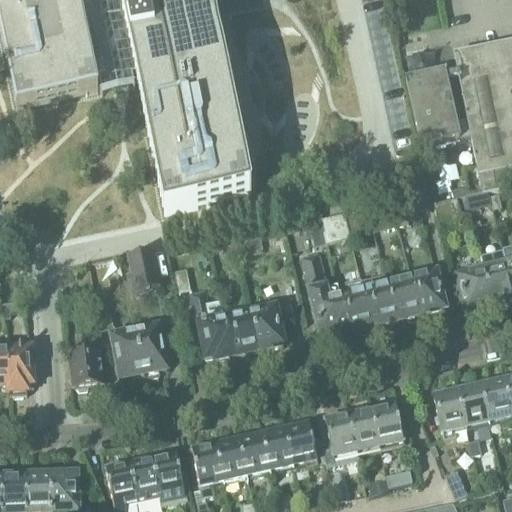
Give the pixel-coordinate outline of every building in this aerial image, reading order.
[(0,0),(0,40),(16,117),(113,97),(120,95),(129,93),(138,92),(165,218),(249,201),(241,164),(210,10),(207,0),(0,0)] [(511,47),(453,59),(456,75),(457,81),(466,122),(470,141),(476,171),(482,199),(511,192),(511,47)] [(442,77),(405,86),(420,152),(427,151),(457,144),(453,125),(443,84),(442,78),(442,77)] [(491,200),(489,201),(492,214),(493,215),(501,213),(501,212),(498,199),(491,200)] [(454,204),(433,208),(440,240),(464,235),(460,220),(458,220),(454,204)] [(354,217),(344,220),(350,243),(358,241),(356,232),(358,232),(356,225),(354,217)] [(305,223),(312,253),(325,249),(323,241),(326,238),(323,224),(322,219),(305,223)] [(409,219),(394,222),(396,232),(411,228),(409,219)] [(344,220),(323,224),(326,238),(323,241),(325,249),(350,243),(344,220)] [(387,224),(384,225),(386,234),(389,234),(396,232),(394,222),(388,224),(387,224)] [(261,240),(232,245),(235,260),(264,254),(261,240)] [(232,245),(224,247),(226,261),(235,260),(232,245)] [(511,251),(503,254),(503,255),(511,288),(511,251)] [(128,279),(124,279),(128,298),(158,292),(152,263),(150,255),(125,260),(128,279)] [(511,288),(503,255),(479,261),(481,270),(492,311),(505,307),(506,307),(507,310),(511,308),(511,288)] [(318,260),(302,264),(310,296),(309,296),(320,342),(330,339),(331,342),(335,341),(338,343),(343,342),(345,338),(347,338),(338,300),(338,298),(338,297),(336,298),(335,291),(326,293),(325,290),(322,290),(321,287),(324,286),(318,260)] [(481,270),(456,276),(466,317),(492,311),(481,270)] [(186,274),(174,276),(179,297),(190,295),(186,274)] [(431,275),(409,280),(418,320),(430,317),(434,320),(438,319),(440,315),(443,314),(433,274),(431,275)] [(409,280),(385,286),(394,326),(406,323),(410,325),(414,324),(416,320),(418,320),(409,280)] [(383,281),(360,287),(362,292),(363,300),(366,312),(371,331),(382,329),(385,331),(391,330),(392,326),(394,326),(385,286),(383,281)] [(346,295),(338,297),(338,298),(338,300),(347,338),(359,335),(362,337),(366,336),(369,332),(371,331),(366,312),(363,300),(362,292),(360,287),(360,285),(345,289),(346,295)] [(190,301),(188,301),(195,333),(199,349),(198,355),(199,360),(206,363),(214,361),(215,364),(230,361),(222,321),(219,307),(207,310),(204,298),(190,301)] [(93,300),(76,302),(77,313),(94,312),(93,300)] [(0,310),(3,323),(3,324),(12,323),(10,316),(17,315),(16,307),(0,310)] [(257,313),(247,315),(256,355),(281,350),(276,328),(290,325),(287,311),(258,317),(257,313)] [(108,312),(95,314),(96,324),(97,338),(112,335),(108,312)] [(135,312),(128,313),(133,337),(143,385),(159,382),(158,378),(166,376),(158,332),(140,336),(135,312)] [(232,319),(222,321),(230,361),(242,358),(247,363),(251,363),(254,356),(256,355),(247,315),(246,316),(247,320),(233,323),(232,319)] [(133,337),(110,341),(119,385),(127,383),(128,388),(143,385),(133,337)] [(7,345),(5,345),(8,400),(9,400),(9,399),(10,399),(12,401),(22,401),(23,398),(23,399),(26,399),(25,394),(31,394),(29,347),(18,348),(18,351),(7,352),(7,345)] [(92,350),(69,352),(73,393),(74,394),(76,394),(77,395),(86,394),(87,393),(90,392),(91,392),(101,391),(99,358),(99,357),(95,357),(93,357),(92,350)] [(504,386),(503,387),(506,401),(511,421),(511,426),(511,427),(511,381),(505,383),(504,386)] [(488,387),(480,389),(488,427),(500,424),(501,429),(502,434),(511,431),(511,427),(511,426),(511,421),(506,401),(503,387),(490,389),(488,387)] [(468,394),(457,397),(465,432),(488,427),(480,389),(469,391),(468,394)] [(443,400),(432,402),(443,447),(454,444),(453,439),(452,435),(465,432),(457,397),(455,397),(453,395),(444,397),(443,400)] [(379,412),(370,413),(379,453),(380,456),(403,451),(401,440),(394,411),(381,414),(379,412)] [(359,419),(348,421),(356,458),(379,453),(370,413),(360,416),(359,419)] [(330,455),(323,456),(325,468),(326,473),(345,469),(357,466),(356,461),(356,458),(348,421),(346,422),(343,419),(336,421),(335,424),(324,426),(330,455)] [(293,430),(284,432),(293,473),(293,476),(293,477),(294,476),(317,471),(317,470),(325,468),(323,456),(321,449),(312,451),(307,430),(294,433),(293,430)] [(273,438),(261,440),(270,478),(293,473),(284,432),(274,435),(273,438)] [(239,445),(238,446),(246,484),(270,478),(261,440),(250,443),(248,441),(240,442),(239,445)] [(223,446),(214,448),(223,489),(246,484),(238,446),(226,448),(223,446)] [(469,449),(468,449),(471,462),(480,459),(477,447),(469,449)] [(203,453),(190,456),(199,494),(192,496),(195,511),(205,511),(204,504),(213,502),(211,492),(223,489),(214,448),(204,451),(203,453)] [(159,461),(151,463),(159,501),(161,509),(172,507),(184,504),(182,494),(188,492),(185,478),(179,479),(175,460),(161,463),(159,461)] [(140,468),(128,470),(136,507),(145,505),(159,501),(151,463),(142,465),(140,468)] [(116,473),(102,476),(103,478),(105,478),(112,511),(124,511),(124,510),(135,507),(136,507),(128,470),(127,470),(124,468),(117,470),(116,473)] [(410,476),(386,481),(389,492),(412,487),(410,476)] [(456,476),(444,482),(453,506),(466,501),(456,476)] [(338,477),(326,480),(328,488),(331,501),(332,506),(333,509),(346,506),(345,503),(340,480),(340,477),(338,477)] [(52,481),(50,481),(50,511),(76,511),(75,480),(63,481),(60,478),(53,478),(52,481)] [(27,482),(25,482),(26,511),(50,511),(50,481),(38,482),(36,479),(29,479),(27,482)] [(3,483),(1,483),(1,511),(26,511),(25,482),(13,483),(11,480),(4,481),(3,483)] [(386,485),(371,489),(373,498),(373,499),(387,496),(388,495),(387,492),(386,485)] [(328,488),(317,491),(320,504),(331,501),(328,488)] [(289,511),(287,501),(277,503),(278,511),(289,511)] [(511,511),(511,501),(502,504),(504,511),(511,511)] [(278,511),(277,503),(267,505),(268,511),(278,511)]
